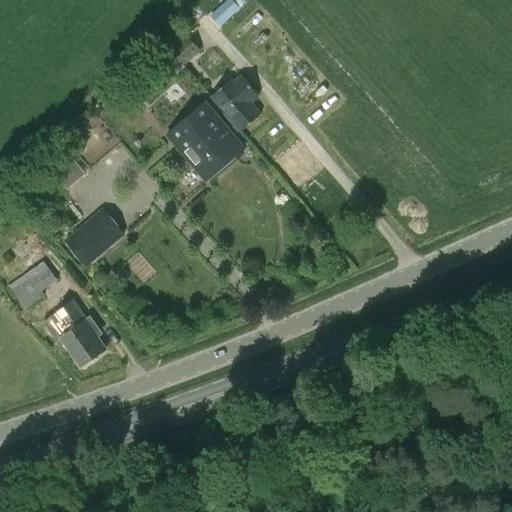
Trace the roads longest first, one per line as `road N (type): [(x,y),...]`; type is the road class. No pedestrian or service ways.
road 1 (unclassified): [(0,439),(511,236)]
road 2 (secondary): [(0,475),(511,291)]
